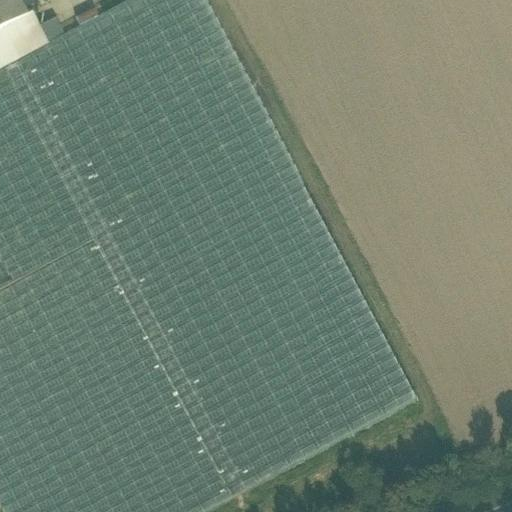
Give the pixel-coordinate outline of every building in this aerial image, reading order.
[(0,73),(0,264),(11,285),(0,290),(0,511),(214,511),(417,405),(202,0),(139,0),(64,40),(47,49),(0,73)] [(0,0),(0,34),(27,21),(27,20),(24,15),(16,0),(0,0)] [(38,3),(36,0),(16,0),(24,15),(40,7),(38,3)] [(31,18),(27,20),(27,21),(0,34),(0,73),(47,49),(37,31),(31,18)] [(55,22),(37,31),(47,49),(64,40),(55,22)] [(0,290),(11,285),(0,264),(0,290)]
